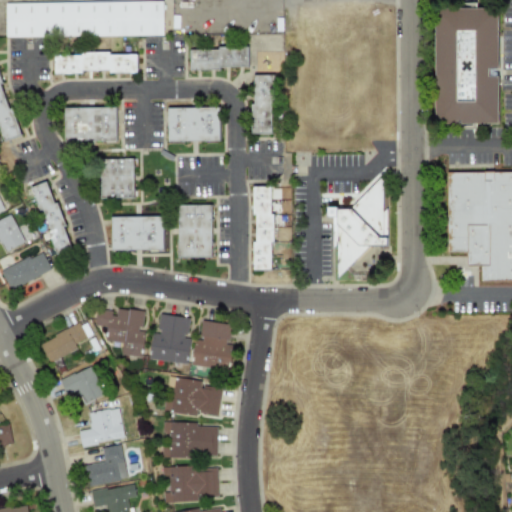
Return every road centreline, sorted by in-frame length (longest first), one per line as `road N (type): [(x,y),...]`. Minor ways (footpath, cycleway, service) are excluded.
road 1 (residential): [(0,330),(102,285),(129,282),(238,301),(411,297),(412,0)]
road 2 (residential): [(102,285),(85,216),(37,113),(44,99),(219,91),(238,105),(238,301)]
road 3 (residential): [(249,511),(243,415),(265,302)]
road 4 (residential): [(0,335),(38,419),(60,511)]
